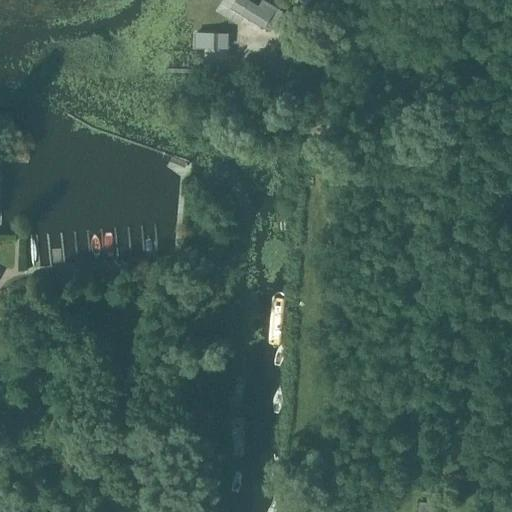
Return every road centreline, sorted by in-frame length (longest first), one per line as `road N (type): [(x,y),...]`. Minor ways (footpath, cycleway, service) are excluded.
road 1 (track): [(511,479),(494,477),(469,452),(454,397),(461,134),(284,123),(270,51)]
road 2 (track): [(461,134),(465,0)]
